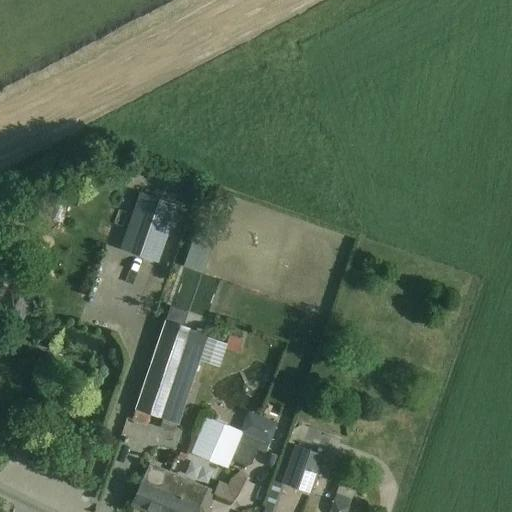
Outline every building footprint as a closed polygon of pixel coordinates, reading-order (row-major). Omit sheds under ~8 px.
[(50,222),(57,190),(42,187),(35,219),(50,222)] [(159,263),(178,206),(140,192),(120,249),(159,263)] [(29,278),(10,315),(22,322),(41,285),(29,278)] [(166,321),(135,410),(177,424),(207,337),(204,336),(210,319),(177,309),(172,323),(166,321)] [(249,412),(241,432),(244,434),(244,436),(260,442),(269,445),(277,423),(249,412)] [(241,432),(206,417),(191,452),(229,469),(233,461),(247,466),(252,464),(260,442),(244,436),(244,434),(241,432)] [(282,483),(311,493),(325,455),(296,445),(282,483)] [(150,463),(141,485),(133,503),(153,511),(197,511),(198,510),(208,488),(150,463)] [(219,480),(212,493),(234,504),(240,497),(249,478),(242,469),(230,478),(227,485),(219,480)] [(271,491),(265,509),(273,511),(275,511),(281,495),(271,491)] [(336,493),(334,501),(349,506),(352,499),(336,493)] [(329,511),(347,511),(349,506),(334,501),(329,511)]
